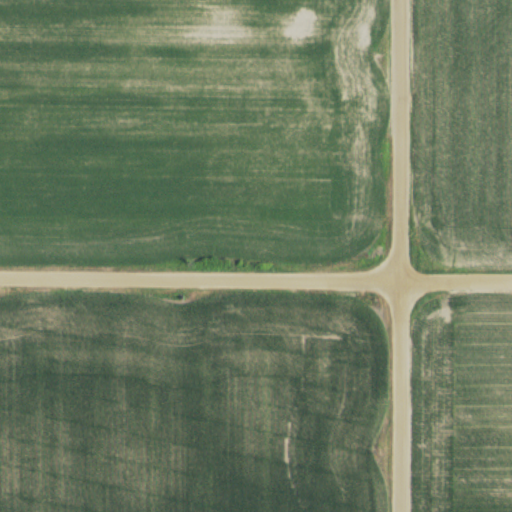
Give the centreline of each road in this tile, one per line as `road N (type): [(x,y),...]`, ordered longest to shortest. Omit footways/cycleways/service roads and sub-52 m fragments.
road 1 (residential): [(511,283),(0,278)]
road 2 (residential): [(397,511),(401,0)]
